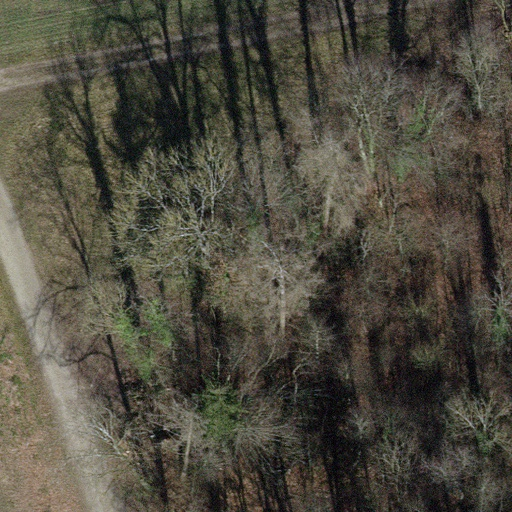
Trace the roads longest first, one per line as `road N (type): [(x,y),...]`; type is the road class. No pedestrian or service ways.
road 1 (track): [(0,87),(441,0)]
road 2 (track): [(0,172),(44,223),(70,310),(80,433),(101,511)]
